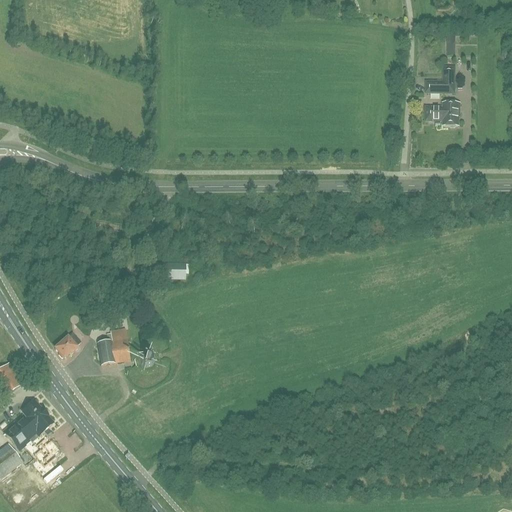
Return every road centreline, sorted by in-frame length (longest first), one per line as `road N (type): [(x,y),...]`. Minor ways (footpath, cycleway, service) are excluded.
road 1 (secondary): [(0,152),(124,186),(511,182)]
road 2 (primary): [(157,511),(53,385),(0,302)]
